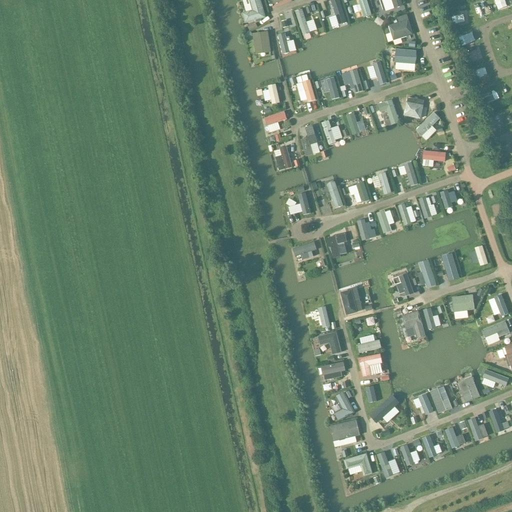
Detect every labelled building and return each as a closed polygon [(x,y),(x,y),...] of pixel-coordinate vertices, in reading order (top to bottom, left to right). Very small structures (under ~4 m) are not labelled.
[(248,24),(269,16),(263,0),(243,0),(248,11),(243,13),(248,24)] [(369,0),(358,0),(363,18),(373,15),(369,0)] [(382,0),(387,12),(406,5),(403,0),(382,0)] [(475,6),(476,15),(484,14),(483,5),(475,6)] [(297,10),(302,35),(316,32),(313,15),(307,16),(305,8),(297,10)] [(399,17),(400,23),(388,26),(392,41),(415,35),(410,14),(399,17)] [(270,31),(255,33),(258,55),(273,52),(270,31)] [(299,50),(295,39),(289,41),(286,32),(277,35),(284,55),(299,50)] [(479,61),(475,48),(467,51),(471,63),(479,61)] [(397,70),(418,71),(418,50),(397,49),(397,70)] [(478,79),(486,76),(482,67),(474,71),(478,79)] [(355,93),(365,91),(361,70),(346,72),(348,82),(353,81),(355,93)] [(265,87),(270,106),(282,103),(278,84),(265,87)] [(413,96),(404,113),(420,120),(428,103),(413,96)] [(371,106),(378,128),(385,127),(383,118),(381,113),(388,112),(392,125),(401,122),(395,99),(371,106)] [(281,122),(289,119),(286,111),(265,118),(270,133),(283,129),(281,122)] [(368,131),(365,120),(359,122),(356,112),(347,115),(353,135),(368,131)] [(439,130),(434,126),(442,118),(436,112),(417,129),(427,141),(439,130)] [(341,125),(333,128),(331,120),(323,123),(329,144),(345,139),(341,125)] [(310,137),(301,139),(306,157),(323,153),(318,137),(323,136),(319,124),(307,127),(310,137)] [(289,147),(276,150),(281,171),(294,168),(289,147)] [(448,161),(448,152),(425,151),(425,160),(448,161)] [(388,172),(380,174),(386,195),(393,193),(388,172)] [(353,196),(360,194),(363,203),(371,200),(366,182),(350,187),(353,196)] [(455,206),(454,203),(460,201),(456,191),(451,193),(450,189),(440,192),(446,209),(455,206)] [(424,219),(433,217),(429,197),(420,199),(424,219)] [(412,206),(408,208),(406,203),(398,206),(406,227),(419,222),(412,206)] [(385,235),(394,232),(392,225),(397,223),(392,209),(378,213),(385,235)] [(375,230),(370,232),(366,219),(358,221),(363,241),(376,237),(375,230)] [(334,258),(351,253),(346,234),(329,238),(334,258)] [(316,257),(314,251),(320,250),(317,241),(295,248),(298,256),(304,254),(306,260),(316,257)] [(475,264),(479,262),(481,267),(490,264),(485,246),(471,251),(475,264)] [(444,256),(451,281),(462,278),(455,253),(444,256)] [(429,288),(439,285),(431,260),(421,263),(429,288)] [(410,273),(395,278),(400,294),(407,291),(408,296),(416,294),(410,273)] [(372,305),(365,307),(359,285),(341,290),(348,316),(373,309),(372,305)] [(470,311),(478,309),(475,294),(454,297),(458,319),(471,318),(470,311)] [(501,319),(511,314),(503,294),(492,298),(501,319)] [(325,328),(333,326),(328,306),(320,308),(325,328)] [(430,330),(439,328),(433,307),(424,310),(430,330)] [(410,337),(427,332),(421,310),(404,316),(410,337)] [(367,319),(369,326),(377,324),(375,317),(367,319)] [(511,332),(508,321),(484,329),(488,344),(511,336),(511,332)] [(317,357),(343,352),(339,331),(318,336),(321,349),(316,350),(317,357)] [(364,377),(374,376),(373,365),(385,364),(384,354),(362,357),(364,377)] [(344,377),(343,372),(348,371),(346,362),(324,367),(327,381),(344,377)] [(509,385),(511,377),(487,371),(485,380),(509,385)] [(475,376),(460,382),(468,402),(483,396),(475,376)] [(432,391),(440,414),(455,409),(446,386),(432,391)] [(344,409),(336,413),(340,421),(356,413),(347,392),(338,396),(344,409)] [(428,393),(418,398),(426,416),(437,411),(428,393)] [(511,427),(511,422),(509,415),(504,417),(500,408),(490,412),(498,433),(511,427)] [(491,437),(486,424),(480,426),(477,417),(469,420),(476,441),(491,437)] [(359,420),(333,426),(336,441),(362,435),(359,420)] [(455,427),(445,430),(453,449),(468,443),(465,434),(459,437),(455,427)] [(444,453),(441,445),(436,446),(432,435),(423,438),(431,458),(444,453)] [(337,447),(359,442),(357,436),(336,442),(337,447)] [(408,467),(423,461),(419,451),(412,453),(409,444),(400,448),(408,467)] [(386,479),(395,475),(386,451),(377,455),(386,479)] [(346,460),(351,476),(363,472),(365,476),(375,473),(368,453),(346,460)] [(388,457),(396,474),(401,472),(393,455),(388,457)]
